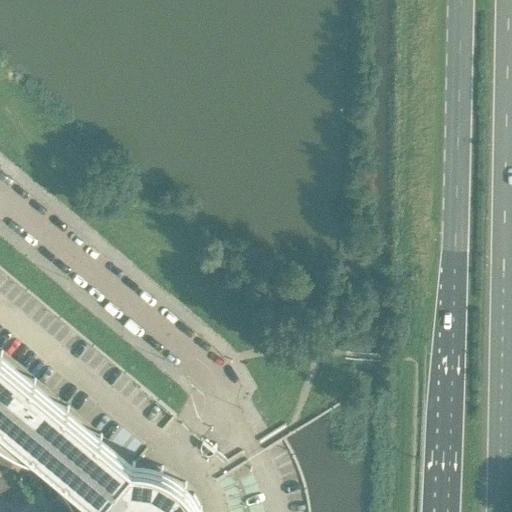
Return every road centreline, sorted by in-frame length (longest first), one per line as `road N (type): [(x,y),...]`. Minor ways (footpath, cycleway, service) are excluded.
road 1 (primary): [(460,0),(445,511)]
road 2 (primary): [(494,511),(508,0)]
road 3 (unclassified): [(217,398),(207,374),(0,194)]
